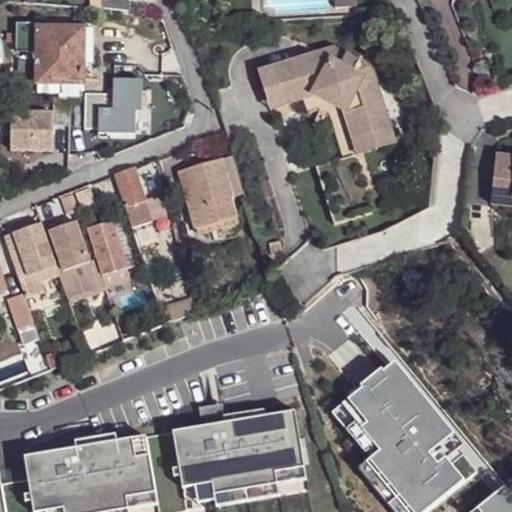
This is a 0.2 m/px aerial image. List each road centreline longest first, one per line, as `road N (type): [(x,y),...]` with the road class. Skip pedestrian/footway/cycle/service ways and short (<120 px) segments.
road 1 (residential): [(0,210),(188,138),(199,126),(205,111),(167,0)]
road 2 (unknown): [(511,112),(453,133),(438,203),(390,242)]
